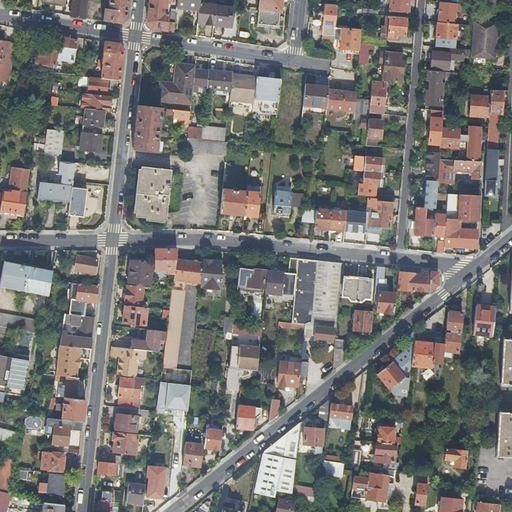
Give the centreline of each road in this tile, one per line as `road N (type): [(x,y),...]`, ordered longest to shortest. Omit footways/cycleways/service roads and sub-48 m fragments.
road 1 (residential): [(471,269),(171,511)]
road 2 (residential): [(112,239),(399,258)]
road 3 (residential): [(82,511),(112,239)]
road 4 (residential): [(421,0),(399,258)]
road 5 (residential): [(112,239),(136,37)]
road 6 (residential): [(293,62),(136,37)]
road 7 (residential): [(506,240),(511,96)]
road 8 (residential): [(136,37),(0,16)]
